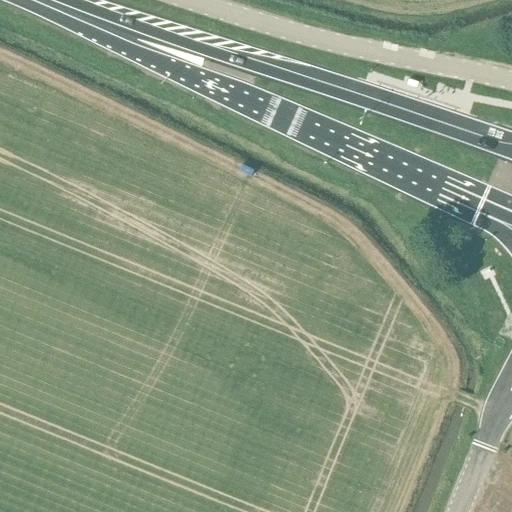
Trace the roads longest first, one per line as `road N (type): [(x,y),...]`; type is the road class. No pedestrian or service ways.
road 1 (primary): [(136,40),(247,102),(511,219)]
road 2 (primary): [(511,154),(212,53),(136,40)]
road 3 (unclassified): [(511,81),(285,32),(180,0)]
road 4 (unclassified): [(458,511),(509,392)]
